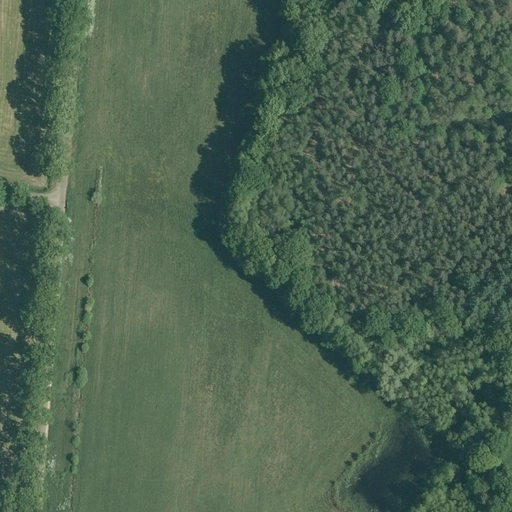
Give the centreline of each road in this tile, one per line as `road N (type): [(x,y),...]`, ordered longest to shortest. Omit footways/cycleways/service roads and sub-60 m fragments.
road 1 (tertiary): [(35,511),(60,203)]
road 2 (tertiary): [(60,203),(77,0)]
